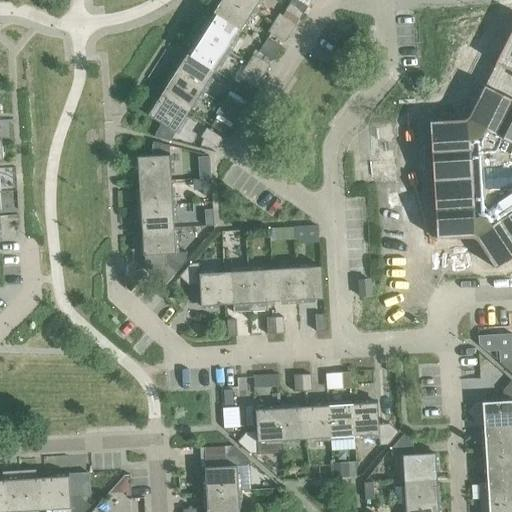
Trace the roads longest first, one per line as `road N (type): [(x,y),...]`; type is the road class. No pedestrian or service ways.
road 1 (residential): [(325,3),(237,150),(328,212)]
road 2 (residential): [(339,344),(184,358),(115,290),(113,263)]
road 3 (residential): [(0,450),(156,439),(161,511)]
road 4 (residential): [(328,212),(325,149),(387,73),(382,7)]
road 5 (residential): [(511,294),(445,302),(446,338),(339,344)]
road 6 (residential): [(339,344),(328,212)]
